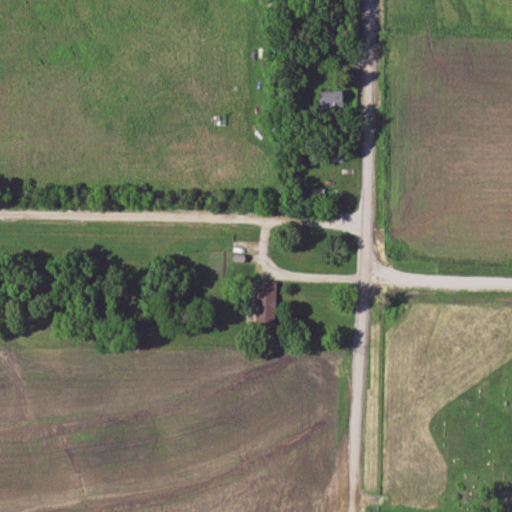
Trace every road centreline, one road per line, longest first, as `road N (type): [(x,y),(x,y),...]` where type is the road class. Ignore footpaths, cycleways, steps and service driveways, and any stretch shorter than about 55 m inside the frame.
road 1 (residential): [(372,222),(0,219)]
road 2 (residential): [(358,511),(372,276)]
road 3 (residential): [(372,222),(375,0)]
road 4 (residential): [(511,280),(372,276)]
